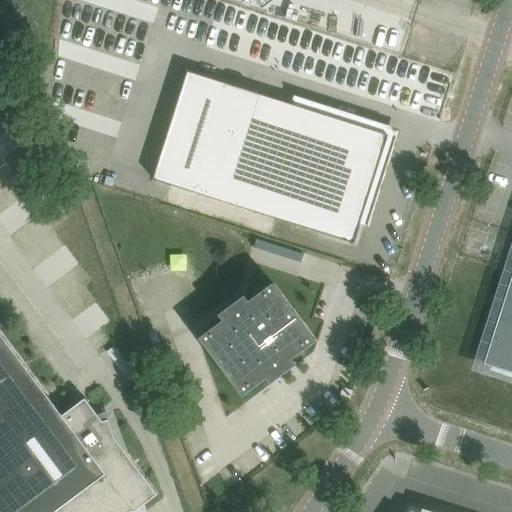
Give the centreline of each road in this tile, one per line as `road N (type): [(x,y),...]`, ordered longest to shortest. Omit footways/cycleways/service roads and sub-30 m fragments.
road 1 (unclassified): [(379,410),(509,0)]
road 2 (unclassified): [(379,410),(511,453)]
road 3 (unclassified): [(311,511),(379,410)]
